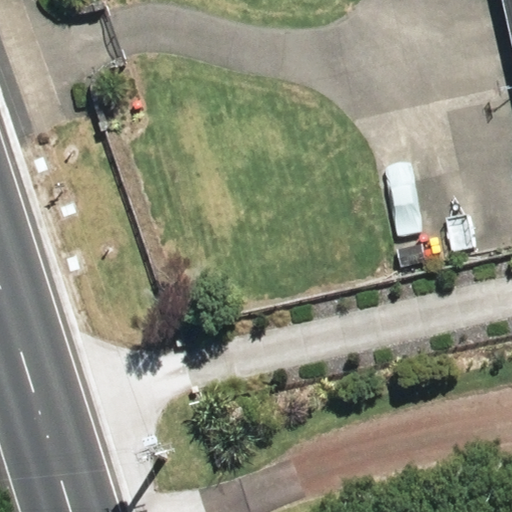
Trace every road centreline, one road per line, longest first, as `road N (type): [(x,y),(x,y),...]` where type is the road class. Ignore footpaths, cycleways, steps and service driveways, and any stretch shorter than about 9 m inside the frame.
road 1 (unknown): [(41,399),(310,372),(511,324)]
road 2 (tertiary): [(76,511),(0,267)]
